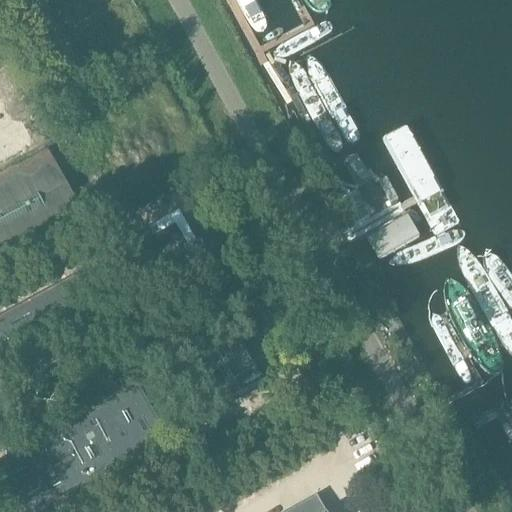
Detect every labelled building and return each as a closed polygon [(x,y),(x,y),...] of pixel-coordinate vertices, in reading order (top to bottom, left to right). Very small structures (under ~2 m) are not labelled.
[(444,224),(389,126),(365,140),(419,238),(444,224)] [(0,250),(81,205),(52,154),(0,183),(0,250)] [(173,225),(136,245),(164,295),(201,275),(173,225)] [(74,279),(0,319),(0,384),(101,329),(74,279)] [(234,336),(197,356),(225,406),(262,386),(234,336)] [(135,390),(0,464),(0,499),(7,511),(32,511),(163,440),(135,390)] [(322,511),(315,498),(288,511),(322,511)]
